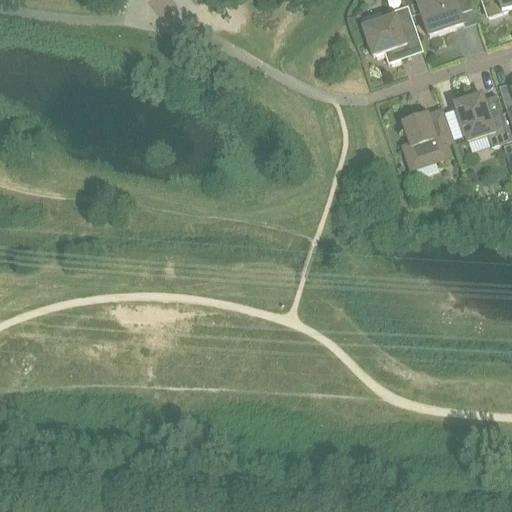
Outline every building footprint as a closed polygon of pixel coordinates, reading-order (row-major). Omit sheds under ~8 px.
[(464,29),(460,17),(473,12),(468,0),(416,0),(407,3),(409,10),(412,18),(422,15),(430,41),(464,29)] [(511,0),(481,0),(489,21),(511,12),(511,0)] [(389,67),(412,59),(405,40),(417,36),(412,18),(409,10),(392,15),(394,20),(364,30),(374,60),(385,56),(389,67)] [(487,139),(490,147),(495,150),(511,144),(511,142),(497,98),(496,98),(496,99),(485,103),(483,98),(456,107),(469,145),(487,139)] [(404,150),(407,158),(405,160),(407,167),(410,167),(412,173),(451,160),(447,147),(454,145),(444,113),(429,118),(428,117),(404,125),(411,147),(404,150)]
